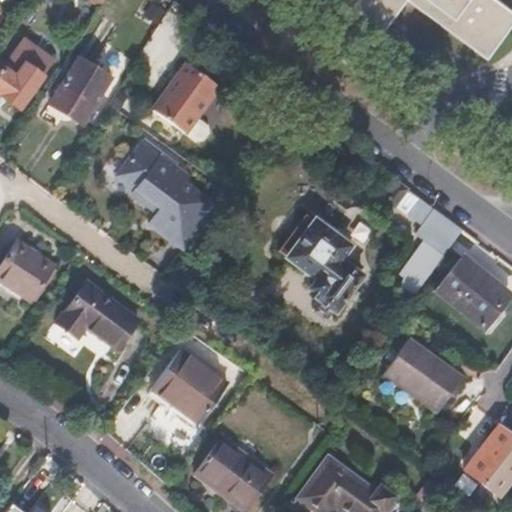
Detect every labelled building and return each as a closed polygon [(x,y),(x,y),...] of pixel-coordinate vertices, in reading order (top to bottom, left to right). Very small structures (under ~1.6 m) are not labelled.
[(408,0),(407,0),(345,0),(385,30),(408,0)] [(407,0),(408,0),(489,59),(511,27),(511,11),(496,0),(407,0)] [(3,68),(0,65),(0,97),(16,109),(53,61),(25,39),(3,68)] [(215,81),(182,56),(144,110),(182,139),(207,106),(200,101),(215,81)] [(111,82),(79,61),(54,102),(85,122),(111,82)] [(134,145),(114,173),(134,188),(131,192),(147,203),(149,199),(160,207),(157,211),(178,226),(197,200),(177,185),(181,179),(134,145)] [(212,210),(197,200),(178,226),(171,236),(183,245),(212,210)] [(429,211),(420,204),(409,219),(417,226),(429,211)] [(461,227),(437,209),(422,229),(446,247),(461,227)] [(157,211),(150,221),(171,236),(178,226),(157,211)] [(309,219),(300,212),(272,249),(280,255),(309,219)] [(309,219),(280,255),(310,278),(319,285),(312,294),(306,302),(307,303),(301,311),(315,321),(321,313),(323,315),(330,306),(334,309),(341,300),(343,301),(347,296),(345,295),(361,274),(357,270),(359,267),(358,266),(358,263),(350,258),(344,258),(342,260),(339,258),(336,262),(333,260),(345,245),(309,219)] [(59,264),(18,238),(0,264),(0,283),(34,305),(59,264)] [(507,290),(460,257),(434,292),(481,327),(507,290)] [(139,318),(86,277),(56,317),(77,333),(86,321),(116,345),(139,318)] [(319,285),(310,278),(302,287),(312,294),(319,285)] [(466,368),(412,330),(387,366),(441,404),(466,368)] [(223,381),(177,347),(149,384),(197,418),(223,381)] [(509,433),(497,423),(463,468),(499,494),(511,477),(511,476),(511,430),(509,433)] [(268,474),(217,437),(192,472),(243,509),(268,474)] [(385,511),(392,503),(328,454),(298,496),(319,511),(331,511),(336,505),(345,511),(385,511)]
